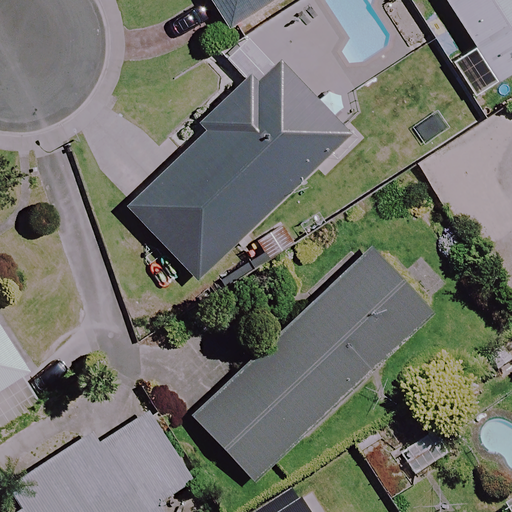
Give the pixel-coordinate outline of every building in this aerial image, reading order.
[(276,0),(207,0),(229,32),(276,0)] [(511,0),(445,0),(498,83),(511,74),(511,0)] [(349,136),(275,56),(200,126),(207,133),(127,207),(194,280),(349,136)] [(510,225),(469,156),(435,177),(476,246),(510,225)] [(428,321),(365,255),(193,419),(256,485),(428,321)] [(0,390),(31,371),(0,320),(0,390)] [(192,481),(148,414),(106,442),(99,432),(12,489),(25,509),(19,511),(157,511),(154,506),(192,481)]
